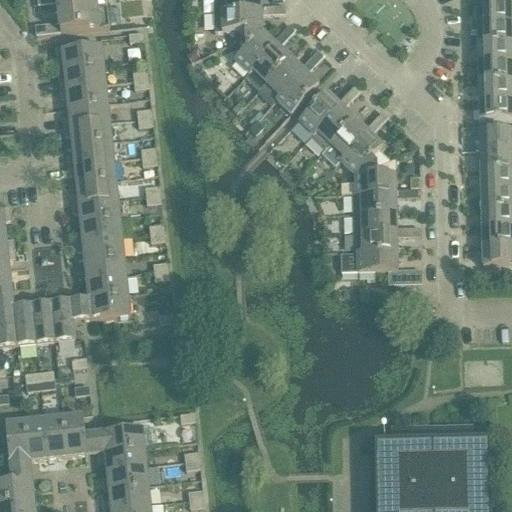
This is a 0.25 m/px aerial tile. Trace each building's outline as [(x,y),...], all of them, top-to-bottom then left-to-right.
[(57,8),(58,17),(107,12),(105,0),(40,0),(37,0),(38,9),(57,8)] [(226,0),(226,16),(226,17),(261,16),(261,12),(260,0),(226,0)] [(476,0),(476,10),(511,9),(510,0),(476,0)] [(476,10),(477,29),(511,27),(511,8),(511,9),(476,10)] [(107,12),(58,17),(59,27),(35,30),(36,40),(109,32),(107,12)] [(273,12),(261,12),(261,16),(261,20),(273,20),(273,12)] [(273,12),(273,20),(285,20),(285,12),(273,12)] [(244,37),(244,44),(261,36),(261,20),(261,16),(226,17),(226,16),(214,16),(214,37),(222,37),(244,37)] [(511,27),(477,29),(477,48),(511,47),(511,46),(511,27)] [(281,39),(287,44),(296,36),(290,30),(281,39)] [(249,79),(252,76),(252,75),(276,50),(273,47),(261,36),(244,44),(249,49),(234,65),(249,79)] [(129,40),(130,49),(144,47),(143,38),(129,40)] [(281,39),(273,47),(276,50),(279,53),(287,44),(281,39)] [(477,48),(478,67),(511,65),(511,48),(511,47),(477,48)] [(252,76),(266,88),(290,63),(279,53),(276,50),(252,75),(252,76)] [(63,65),(64,75),(103,71),(101,51),(65,55),(65,51),(54,52),(55,65),(63,65)] [(194,56),(187,62),(192,69),(199,63),(194,56)] [(309,65),(315,71),(323,62),(317,56),(309,65)] [(266,88),(279,101),(280,101),(304,76),(301,73),(290,63),(266,88)] [(309,65),(301,73),(304,76),(307,79),(315,71),(309,65)] [(511,65),(478,67),(478,86),(511,85),(511,65)] [(57,83),(59,95),(105,90),(103,71),(64,75),(65,82),(57,83)] [(280,101),(279,101),(276,104),(291,118),(318,90),(307,79),(304,76),(280,101)] [(148,85),(147,77),(133,78),(134,87),(148,85)] [(148,85),(134,87),(134,95),(149,94),(148,85)] [(511,85),(478,86),(479,105),(511,104),(511,85)] [(67,103),(68,113),(107,109),(105,90),(59,95),(60,103),(67,103)] [(345,99),(351,105),(359,96),(354,91),(345,99)] [(298,125),(313,140),(316,136),(340,110),(337,107),(326,97),(298,125)] [(345,99),(337,107),(340,110),(343,113),(351,105),(345,99)] [(511,104),(479,105),(479,125),(511,123),(511,104)] [(239,107),(233,114),(237,117),(243,111),(239,107)] [(62,121),(63,133),(109,128),(107,109),(68,113),(69,120),(62,121)] [(323,156),(330,149),(354,124),(343,113),(340,110),(316,136),(313,140),(310,144),(323,156)] [(152,124),(151,115),(137,117),(138,125),(152,124)] [(373,125),(379,131),(387,122),(381,117),(373,125)] [(152,124),(138,125),(139,134),(153,132),(152,124)] [(337,170),(341,166),(368,137),(365,134),(354,124),(330,149),(333,152),(326,159),(337,170)] [(368,137),(371,140),(379,131),(373,125),(365,134),(368,137)] [(257,126),(250,133),(256,139),(263,132),(257,126)] [(71,141),(72,151),(111,147),(109,128),(63,133),(64,141),(71,141)] [(511,134),(480,136),(480,155),(511,154),(511,134)] [(355,180),(377,170),(371,163),(382,151),(371,140),(368,137),(341,166),(355,180)] [(66,159),(67,171),(113,166),(111,147),(72,151),(73,158),(66,159)] [(141,155),(142,164),(156,162),(155,153),(141,155)] [(480,175),(481,175),(511,174),(511,154),(480,155),(480,175)] [(157,171),(156,162),(142,164),(143,172),(157,171)] [(75,180),(76,189),(115,185),(113,166),(67,171),(68,180),(75,180)] [(355,180),(356,200),(395,199),(395,195),(395,179),(377,179),(377,170),(355,180)] [(511,174),(481,175),(481,195),(511,193),(511,174)] [(70,198),(71,209),(117,204),(115,185),(76,189),(77,197),(70,198)] [(145,193),(146,202),(160,201),(159,192),(145,193)] [(511,193),(481,195),(482,214),(511,213),(511,193)] [(352,200),(353,219),(396,218),(395,203),(395,199),(356,200),(352,200)] [(161,209),(160,201),(146,202),(147,211),(161,209)] [(79,218),(80,228),(119,223),(117,204),(71,209),(72,219),(79,218)] [(0,235),(4,235),(3,226),(11,225),(9,211),(0,212),(0,235)] [(511,213),(482,214),(482,233),(511,232),(511,213)] [(353,219),(353,238),(396,237),(396,233),(396,218),(353,219)] [(74,236),(75,247),(121,242),(119,223),(80,228),(81,235),(74,236)] [(164,239),(163,230),(149,232),(150,240),(164,239)] [(511,232),(482,233),(482,251),(511,250),(511,232)] [(396,237),(396,241),(408,241),(408,233),(396,233),(396,237)] [(408,233),(408,241),(420,241),(420,233),(408,233)] [(0,235),(0,254),(14,253),(13,244),(5,244),(4,235),(0,235)] [(353,238),(354,258),(397,257),(396,241),(396,237),(353,238)] [(164,239),(150,240),(151,249),(165,247),(164,239)] [(83,256),(84,266),(123,261),(121,242),(75,247),(76,257),(83,256)] [(511,250),(482,251),(483,271),(511,270),(511,250)] [(0,254),(0,273),(9,273),(8,264),(15,263),(14,253),(0,254)] [(397,257),(354,258),(341,259),(342,276),(357,276),(357,277),(388,277),(388,289),(422,289),(421,275),(397,275),(397,257)] [(84,266),(86,285),(125,281),(123,261),(84,266)] [(153,270),(154,278),(168,277),(167,268),(153,270)] [(0,304),(12,303),(11,297),(11,292),(9,273),(0,273),(0,304)] [(169,285),(168,277),(154,278),(155,287),(169,285)] [(86,285),(89,304),(127,300),(125,281),(86,285)] [(403,300),(400,306),(403,312),(413,307),(408,297),(403,300)] [(89,304),(81,305),(83,324),(129,319),(127,300),(89,304)] [(12,303),(0,304),(0,351),(17,350),(13,312),(12,303)] [(75,305),(50,308),(54,346),(74,344),(72,325),(77,325),(83,324),(81,305),(75,305)] [(50,308),(30,310),(34,348),(54,346),(50,308)] [(30,310),(13,312),(17,350),(34,348),(30,310)] [(174,329),(173,321),(158,322),(159,331),(174,329)] [(72,374),(87,372),(86,363),(71,365),(72,374)] [(40,387),(54,385),(53,377),(39,378),(40,387)] [(39,378),(25,379),(26,388),(40,387),(39,378)] [(54,387),(54,385),(40,387),(41,395),(55,394),(54,387)] [(26,388),(27,397),(41,395),(40,387),(26,388)] [(14,396),(7,396),(7,399),(7,400),(21,399),(21,390),(13,391),(14,396)] [(90,400),(89,391),(74,393),(75,402),(90,400)] [(85,460),(95,459),(93,438),(83,439),(81,419),(61,422),(66,462),(85,460)] [(181,429),(195,427),(194,419),(180,420),(181,429)] [(46,464),(66,462),(61,422),(42,424),(46,464)] [(30,466),(46,464),(42,424),(23,426),(28,466),(30,466)] [(31,474),(30,466),(28,466),(23,426),(4,428),(10,477),(31,474)] [(130,426),(116,427),(117,435),(131,433),(130,426)] [(376,511),(490,511),(489,446),(473,446),(473,430),(390,432),(391,448),(375,448),(376,511)] [(95,459),(105,458),(105,456),(144,452),(142,432),(131,433),(117,435),(93,438),(95,459)] [(105,458),(107,476),(146,471),(144,452),(105,456),(105,458)] [(184,459),(185,468),(199,466),(198,458),(184,459)] [(185,468),(186,477),(200,475),(199,466),(185,468)] [(107,476),(109,494),(148,490),(146,471),(107,476)] [(32,483),(31,474),(10,477),(11,485),(0,486),(0,505),(34,502),(32,483)] [(109,494),(110,511),(131,511),(150,510),(148,490),(109,494)] [(203,505),(202,496),(188,498),(189,506),(203,505)] [(0,511),(35,511),(34,502),(0,505),(0,511)]
